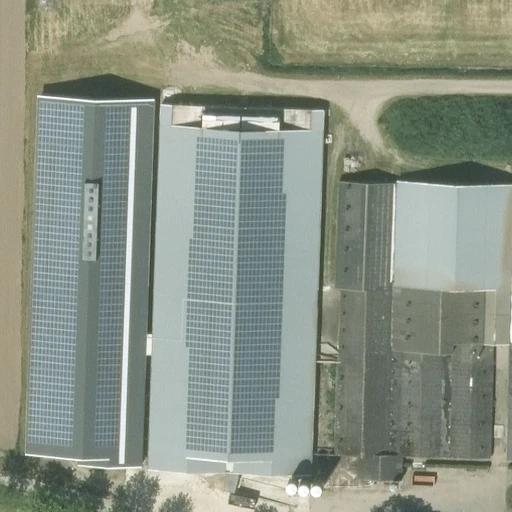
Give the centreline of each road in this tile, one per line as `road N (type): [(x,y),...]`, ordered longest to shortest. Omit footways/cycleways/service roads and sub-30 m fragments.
road 1 (unknown): [(511,84),(267,79)]
road 2 (unclassified): [(116,511),(0,480)]
